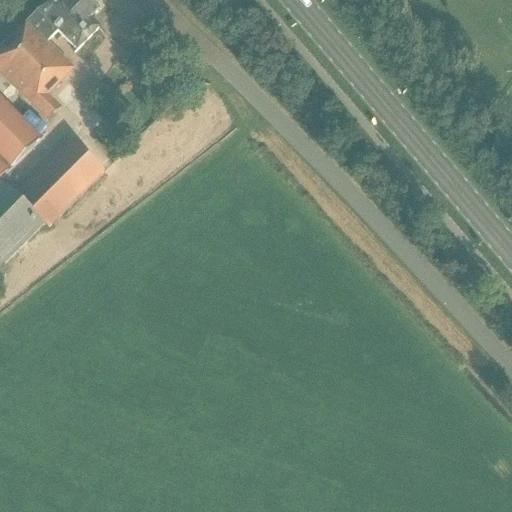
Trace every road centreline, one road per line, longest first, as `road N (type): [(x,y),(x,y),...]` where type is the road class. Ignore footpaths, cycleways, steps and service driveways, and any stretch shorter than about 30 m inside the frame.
road 1 (unclassified): [(150,0),(256,98),(511,369)]
road 2 (primary): [(511,254),(295,0)]
